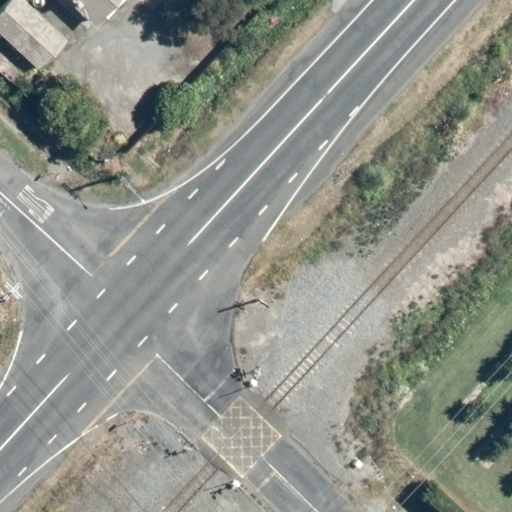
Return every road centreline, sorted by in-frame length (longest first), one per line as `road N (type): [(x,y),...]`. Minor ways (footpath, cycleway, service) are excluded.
road 1 (secondary): [(413,0),(124,315)]
road 2 (unclassified): [(305,511),(124,315)]
road 3 (secondary): [(124,315),(0,450)]
road 4 (tertiary): [(0,192),(124,315)]
